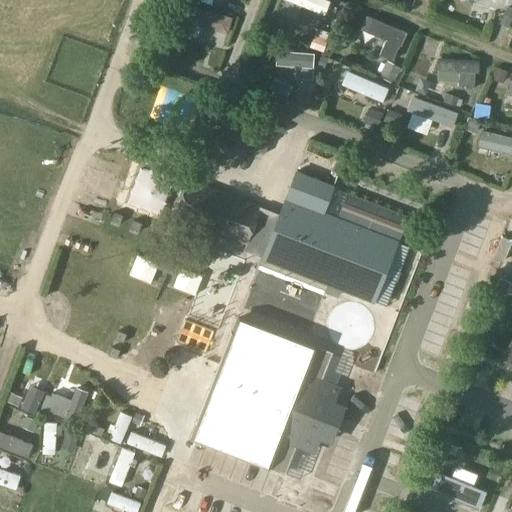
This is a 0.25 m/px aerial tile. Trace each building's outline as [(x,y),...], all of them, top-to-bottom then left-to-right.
[(295,0),(295,7),(311,9),(309,19),(326,21),(327,11),(330,12),(331,0),(295,0)] [(502,0),(466,0),(466,2),(501,14),(506,1),(502,0)] [(407,33),(368,16),(362,30),(387,41),(381,55),(395,61),(407,33)] [(207,47),(208,37),(230,39),(231,27),(192,24),(191,45),(202,46),(207,47)] [(314,54),(277,51),(276,63),(297,65),(296,77),(312,78),(314,54)] [(474,88),(475,72),(477,72),(477,61),(440,58),(438,80),(460,81),(459,87),(474,88)] [(340,84),(382,102),(389,88),(346,70),(340,84)] [(414,98),(409,111),(452,125),(456,113),(414,98)] [(412,115),(408,125),(444,138),(448,127),(412,115)] [(511,138),(482,131),(479,138),(479,146),(500,151),(499,156),(510,158),(511,154),(511,138)] [(0,180),(12,184),(14,174),(0,170),(0,180)] [(395,241),(323,213),(334,186),(297,171),(263,258),(329,284),(326,292),(338,296),(341,288),(371,300),(395,241)] [(189,179),(175,217),(246,244),(260,206),(189,179)] [(511,241),(511,239),(502,236),(493,256),(504,260),(511,241)] [(125,261),(119,286),(137,291),(144,266),(125,261)] [(70,319),(90,272),(77,267),(57,314),(70,319)] [(183,293),(185,280),(173,277),(171,290),(183,293)] [(338,305),(331,320),(377,339),(383,324),(338,305)] [(159,309),(153,330),(196,341),(201,320),(159,309)] [(331,344),(240,311),(210,383),(302,418),(331,344)] [(51,365),(56,349),(69,353),(75,336),(51,328),(40,361),(51,365)] [(511,336),(499,360),(511,365),(511,336)] [(135,384),(128,399),(146,408),(158,384),(138,374),(146,357),(117,343),(105,369),(135,384)] [(149,347),(147,360),(160,362),(162,349),(149,347)] [(28,382),(21,399),(25,401),(22,409),(35,415),(50,382),(38,376),(34,385),(28,382)] [(76,422),(87,395),(76,390),(71,401),(52,393),(51,397),(47,396),(41,410),(49,413),(49,412),(76,422)] [(121,413),(109,439),(120,444),(131,417),(121,413)] [(332,461),(341,425),(309,418),(302,449),(322,454),(321,458),(332,461)] [(52,423),(42,450),(52,453),(62,427),(52,423)] [(164,445),(132,431),(127,443),(160,456),(164,445)] [(0,433),(0,446),(24,456),(29,445),(0,433)] [(122,449),(109,482),(121,486),(130,465),(134,467),(136,461),(132,460),(135,454),(122,449)] [(246,477),(314,492),(320,468),(245,450),(243,460),(229,457),(227,468),(194,460),(189,484),(242,496),(246,477)] [(5,482),(17,486),(21,477),(16,475),(18,471),(10,469),(9,473),(0,470),(0,486),(3,488),(5,482)] [(438,473),(431,490),(478,510),(485,492),(438,473)] [(136,511),(140,503),(111,492),(106,503),(128,511),(136,511)]
